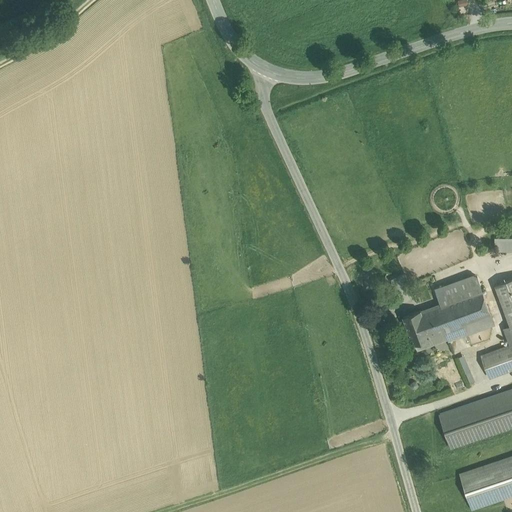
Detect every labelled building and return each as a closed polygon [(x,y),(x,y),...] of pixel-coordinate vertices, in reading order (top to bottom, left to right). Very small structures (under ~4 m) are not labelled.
[(511,250),(511,237),(496,238),(497,251),(511,250)] [(490,244),(480,247),(482,254),(492,251),(490,244)] [(404,274),(391,280),(397,293),(410,288),(404,274)] [(455,282),(461,298),(480,290),(475,275),(455,282)] [(511,329),(511,278),(495,285),(510,325),(511,329)] [(461,298),(455,282),(445,286),(451,301),(461,298)] [(451,301),(445,286),(444,285),(434,288),(441,305),(451,301)] [(450,329),(491,314),(482,290),(480,290),(461,298),(451,301),(441,305),(450,329)] [(444,332),(450,329),(441,305),(421,312),(421,311),(403,317),(413,345),(415,344),(431,338),(430,337),(444,332)] [(491,314),(450,329),(444,332),(447,339),(448,341),(495,324),(491,314)] [(431,338),(415,344),(418,351),(447,339),(444,332),(430,337),(431,338)] [(490,378),(511,369),(511,349),(511,346),(482,357),(490,378)] [(511,426),(511,391),(439,417),(450,448),(511,426)] [(198,419),(201,462),(210,462),(208,419),(198,419)] [(511,458),(460,477),(471,508),(511,494),(511,458)]
